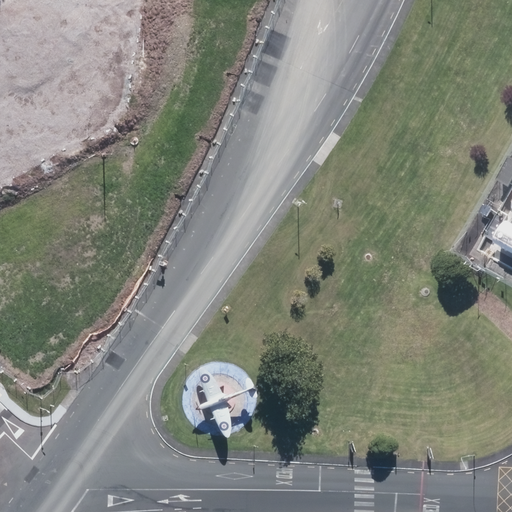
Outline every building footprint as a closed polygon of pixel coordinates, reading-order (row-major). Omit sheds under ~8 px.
[(168,49),(104,20),(65,107),(141,141),(159,102),(147,97),(168,49)] [(32,86),(8,72),(0,86),(0,96),(19,108),(32,86)] [(152,213),(167,183),(135,167),(120,198),(152,213)] [(0,254),(39,278),(72,224),(62,218),(70,203),(25,176),(4,211),(0,208),(0,254)] [(511,222),(502,241),(511,245),(511,222)]
